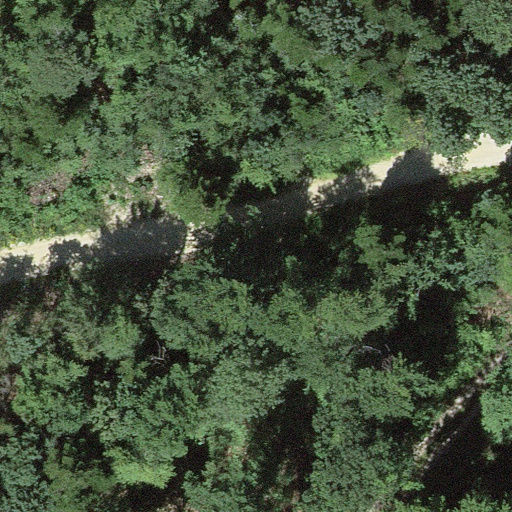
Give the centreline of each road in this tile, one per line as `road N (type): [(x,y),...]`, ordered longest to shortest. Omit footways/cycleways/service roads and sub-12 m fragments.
road 1 (track): [(0,251),(223,200),(511,166)]
road 2 (track): [(375,511),(511,356)]
